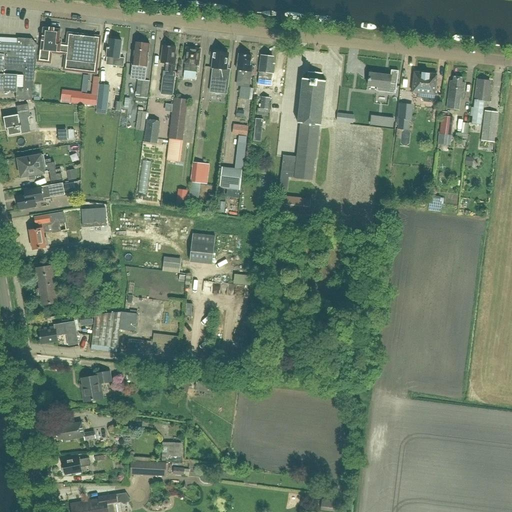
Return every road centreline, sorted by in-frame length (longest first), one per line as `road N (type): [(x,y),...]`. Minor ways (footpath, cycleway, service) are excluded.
road 1 (unclassified): [(511,63),(0,1)]
road 2 (tertiary): [(41,511),(0,272)]
